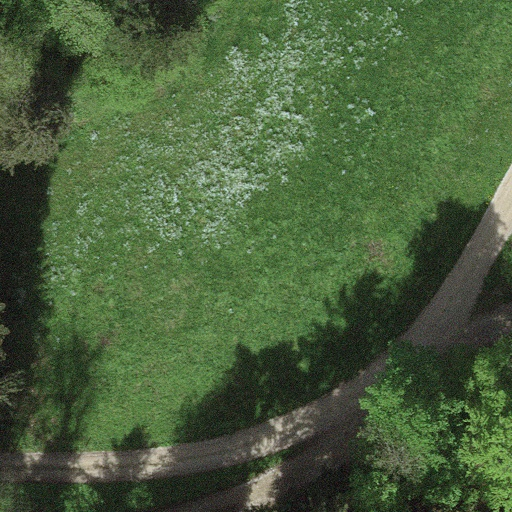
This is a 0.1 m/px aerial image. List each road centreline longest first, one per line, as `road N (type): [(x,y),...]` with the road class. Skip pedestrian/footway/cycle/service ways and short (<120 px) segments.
road 1 (track): [(450,307),(400,366),(240,446),(182,459),(0,467)]
road 2 (track): [(400,366),(395,414),(367,441),(305,475),(194,511)]
road 3 (track): [(511,194),(450,307)]
